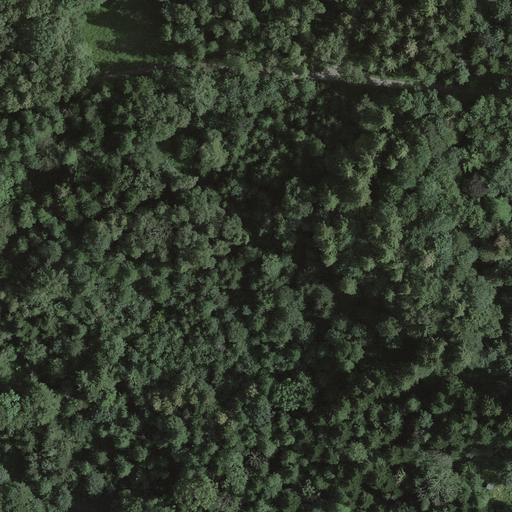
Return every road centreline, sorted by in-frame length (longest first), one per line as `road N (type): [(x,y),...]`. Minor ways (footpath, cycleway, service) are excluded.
road 1 (track): [(0,110),(163,66),(443,83),(511,99)]
road 2 (track): [(0,184),(201,511)]
